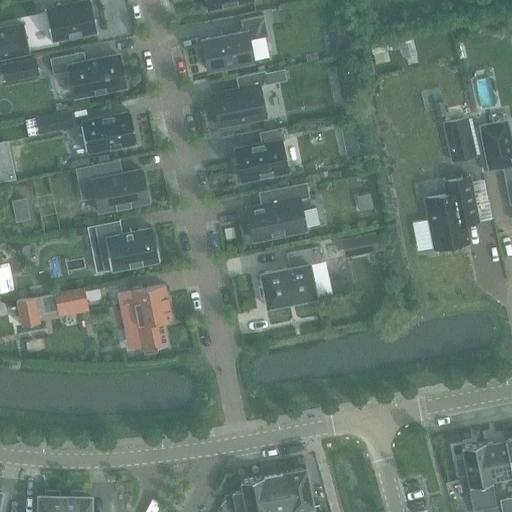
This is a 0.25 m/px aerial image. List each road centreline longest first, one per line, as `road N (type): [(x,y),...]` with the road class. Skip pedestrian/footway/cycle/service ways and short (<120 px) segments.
road 1 (residential): [(240,443),(151,0)]
road 2 (residential): [(0,454),(97,461),(165,454)]
road 3 (residential): [(371,419),(511,392)]
road 4 (residential): [(240,443),(371,419)]
